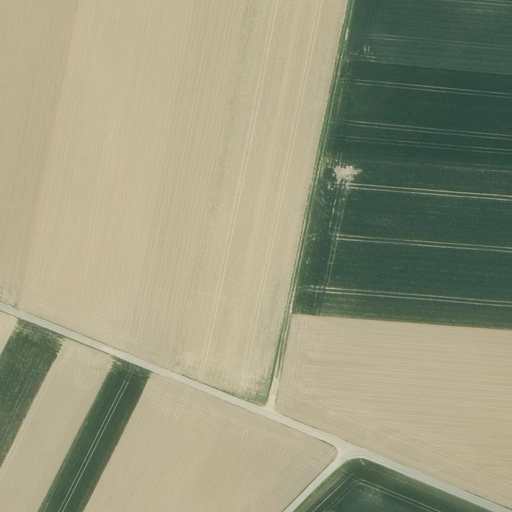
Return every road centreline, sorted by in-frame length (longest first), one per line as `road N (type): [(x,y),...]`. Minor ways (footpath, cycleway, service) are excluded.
road 1 (track): [(0,306),(350,449)]
road 2 (track): [(359,0),(303,280)]
road 3 (track): [(503,511),(350,449)]
road 4 (track): [(266,413),(281,384),(303,280)]
